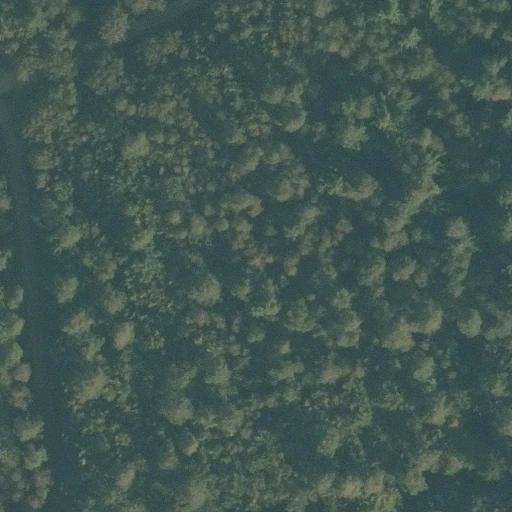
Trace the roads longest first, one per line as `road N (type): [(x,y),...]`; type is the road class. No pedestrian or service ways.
road 1 (track): [(62,511),(3,87)]
road 2 (track): [(192,0),(99,49),(0,87)]
